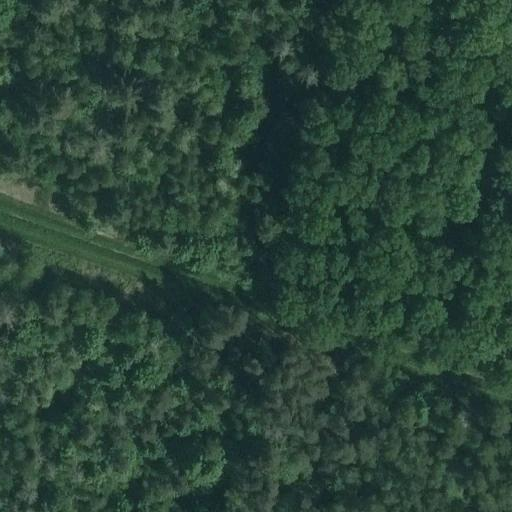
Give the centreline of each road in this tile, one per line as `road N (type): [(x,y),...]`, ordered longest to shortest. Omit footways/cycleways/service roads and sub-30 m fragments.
road 1 (track): [(511,404),(0,226)]
road 2 (track): [(511,374),(0,197)]
